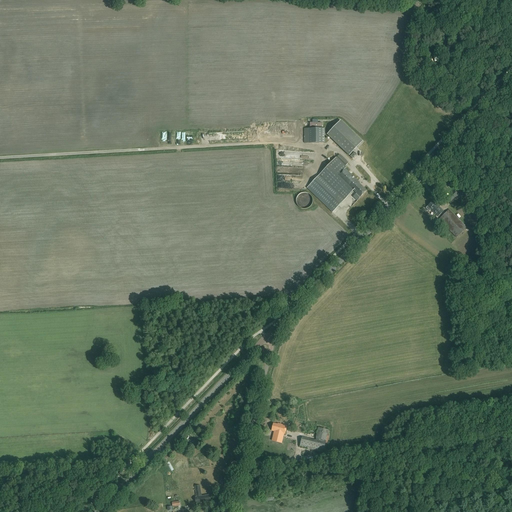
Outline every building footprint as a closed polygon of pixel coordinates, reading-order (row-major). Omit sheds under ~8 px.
[(340,120),(327,134),(349,156),(363,142),(340,120)] [(325,143),(325,129),(304,129),(304,143),(325,143)] [(290,137),(289,130),(266,131),(266,134),(261,134),(261,139),(290,137)] [(348,163),(339,155),(337,158),(336,157),(307,188),(333,212),(354,191),(360,197),(367,190),(345,169),(346,167),(345,166),(348,163)] [(455,197),(461,191),(458,189),(453,194),(452,195),(453,196),(454,196),(455,197)] [(312,202),(313,201),(312,199),(312,198),(310,195),(309,194),(307,193),(306,193),(304,193),(302,193),(300,194),(298,196),(296,199),(296,201),(296,202),(297,205),(299,207),(300,208),(302,209),(303,209),(305,209),(307,209),(308,208),(311,206),(312,204),(312,202)] [(450,202),(454,198),(449,193),(445,197),(450,202)] [(438,217),(443,211),(437,205),(433,201),(428,206),(438,217)] [(449,210),(439,220),(456,237),(466,227),(449,210)] [(272,430),(278,432),(285,434),(287,426),(278,423),(278,424),(274,423),(272,430)] [(323,452),(328,430),(319,428),(316,438),(317,438),(316,442),(302,438),(300,446),(323,452)] [(195,497),(196,503),(211,501),(210,495),(202,496),(200,485),(195,486),(197,496),(195,497)]
